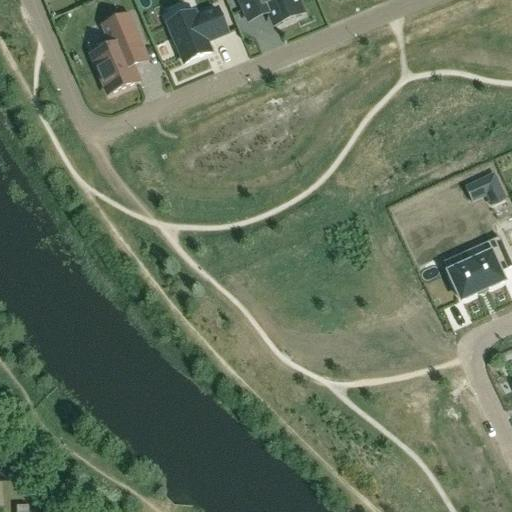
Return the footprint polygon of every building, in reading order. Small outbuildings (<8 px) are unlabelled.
[(239,0),(244,12),(248,22),(270,13),(275,24),(281,22),(282,24),(296,18),(295,16),(301,13),(295,0),(239,0)] [(194,15),(168,25),(185,65),(211,54),(206,42),(213,39),(213,41),(228,35),(217,11),(196,19),(194,15)] [(112,49),(93,57),(109,96),(138,84),(132,69),(148,62),(140,45),(129,17),(104,28),(112,49)] [(486,197),(479,182),(465,189),(472,203),(486,197)] [(471,265),(450,275),(462,302),(504,283),(500,274),(511,268),(511,267),(499,239),(466,254),(471,265)]
